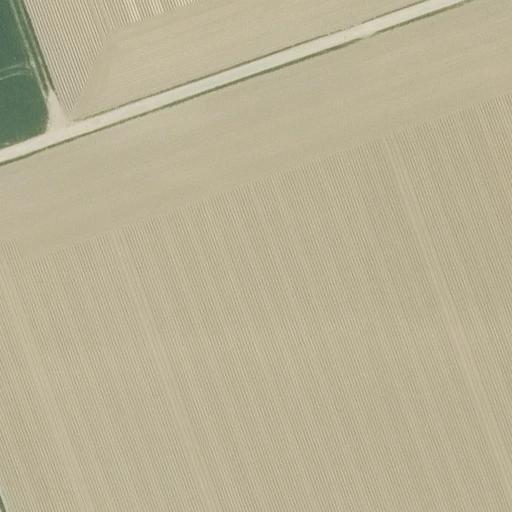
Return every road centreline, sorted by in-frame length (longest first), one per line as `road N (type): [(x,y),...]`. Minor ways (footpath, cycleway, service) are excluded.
road 1 (track): [(461,0),(0,160)]
road 2 (track): [(15,0),(64,138)]
